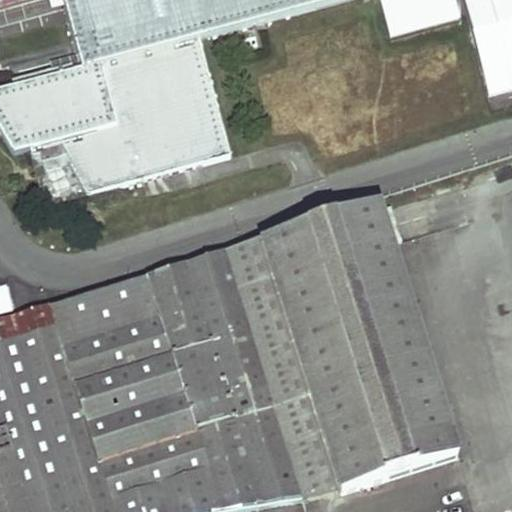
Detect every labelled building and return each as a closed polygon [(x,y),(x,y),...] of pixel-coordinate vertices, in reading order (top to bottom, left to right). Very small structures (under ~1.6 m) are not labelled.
[(57,0),(61,14),(77,73),(67,76),(66,69),(7,86),(9,92),(0,94),(0,143),(9,158),(29,153),(31,164),(59,156),(86,200),(229,160),(198,44),(359,0),(377,0),(389,40),(457,21),(451,0),(57,0)] [(61,14),(57,0),(29,0),(36,22),(61,14)] [(59,156),(31,164),(44,211),(86,200),(59,156)] [(302,504),(456,461),(378,207),(223,255),(302,504)] [(250,511),(269,509),(302,504),(223,255),(0,324),(0,511),(250,511)] [(0,317),(12,314),(5,290),(0,291),(0,317)]
